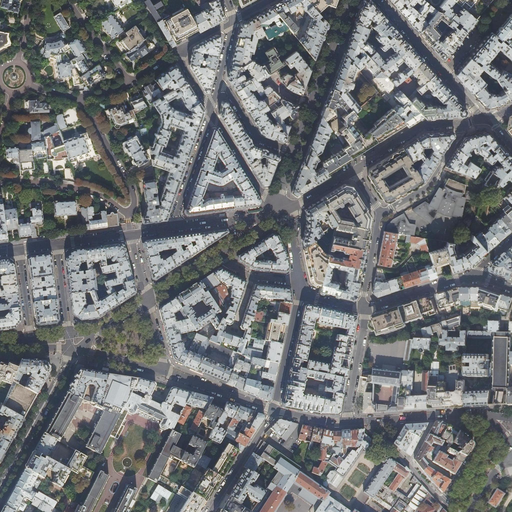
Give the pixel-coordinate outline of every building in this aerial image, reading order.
[(16,1),(16,0),(2,0),(1,6),(9,8),(9,9),(16,11),(17,7),(18,1),(16,1)] [(111,0),(115,6),(117,6),(119,10),(134,0),(111,0)] [(150,5),(152,4),(157,1),(159,5),(154,8),(155,10),(163,6),(159,0),(142,0),(147,7),(144,2),(147,0),(150,5)] [(217,0),(213,0),(208,3),(210,8),(206,10),(204,11),(203,9),(201,5),(198,7),(200,12),(203,16),(204,16),(210,27),(218,23),(225,19),(221,8),(217,0)] [(283,0),(282,1),(285,7),(285,6),(287,10),(289,13),(289,14),(294,11),(293,11),(296,9),(295,7),(296,6),(297,7),(298,7),(300,5),(301,6),(300,7),(304,11),(311,5),(306,0),(283,0)] [(336,0),(306,0),(311,5),(317,12),(321,8),(327,4),(334,7),(336,0)] [(358,11),(354,23),(369,29),(370,29),(371,28),(372,27),(374,25),(373,24),(369,27),(366,26),(367,25),(369,25),(369,23),(368,23),(369,21),(368,19),(370,19),(375,25),(383,17),(378,10),(368,0),(364,0),(363,0),(358,11)] [(388,0),(392,4),(398,10),(407,2),(409,0),(388,0)] [(422,0),(409,0),(407,2),(398,10),(406,19),(410,24),(416,18),(420,15),(427,7),(425,5),(427,3),(422,0)] [(449,7),(454,1),(452,0),(444,0),(439,7),(443,10),(441,13),(450,20),(455,24),(457,22),(461,25),(459,27),(465,33),(470,27),(476,20),(466,12),(463,9),(461,11),(460,10),(458,11),(459,12),(456,16),(450,11),(451,11),(450,8),(449,7)] [(452,0),(454,1),(463,9),(466,12),(476,0),(452,0)] [(277,3),(271,7),(279,16),(281,19),(292,32),(296,28),(297,28),(297,27),(297,26),(297,25),(293,21),(287,14),(285,16),(284,14),(283,14),(281,12),(282,12),(283,13),(286,11),(288,13),(289,13),(287,10),(285,6),(285,7),(282,1),(277,3)] [(162,22),(155,10),(154,8),(152,4),(150,5),(147,7),(150,13),(154,20),(164,36),(171,48),(173,47),(176,46),(175,44),(162,22)] [(311,5),(304,11),(310,17),(312,17),(311,18),(308,27),(307,27),(306,28),(305,32),(306,33),(304,38),(302,37),(298,40),(299,40),(301,43),(314,59),(322,38),(327,24),(317,12),(311,5)] [(429,5),(427,7),(420,15),(416,18),(410,24),(415,29),(418,33),(427,24),(426,22),(423,18),(426,15),(425,14),(427,11),(432,15),(436,11),(429,5)] [(241,22),(240,23),(239,29),(234,50),(230,64),(240,67),(240,63),(242,66),(250,61),(248,57),(247,56),(248,53),(250,54),(251,53),(252,53),(256,38),(257,38),(259,37),(259,38),(262,36),(261,36),(264,35),(266,39),(267,39),(268,39),(271,38),(271,36),(276,34),(280,42),(285,39),(290,46),(299,40),(298,40),(292,32),(281,19),(278,21),(276,17),(279,16),(271,7),(269,7),(268,7),(267,7),(266,8),(266,10),(266,11),(263,12),(246,22),(244,21),(243,20),(242,21),(241,22)] [(198,30),(191,17),(187,9),(170,18),(182,40),(184,38),(194,33),(198,30)] [(427,21),(426,22),(427,24),(418,33),(423,39),(429,45),(436,37),(440,32),(434,25),(439,18),(447,24),(450,20),(441,13),(437,9),(436,11),(432,15),(430,17),(427,21)] [(52,16),(62,31),(70,27),(62,14),(60,12),(52,16)] [(204,30),(210,27),(204,16),(203,16),(200,12),(191,17),(198,30),(199,33),(204,30)] [(511,13),(494,35),(501,41),(502,39),(507,43),(505,45),(511,50),(511,42),(507,38),(511,32),(511,30),(511,31),(511,30),(511,13)] [(112,38),(123,29),(112,14),(100,22),(102,26),(105,30),(109,35),(112,38)] [(391,25),(383,17),(375,25),(374,25),(372,27),(378,34),(377,34),(375,36),(375,37),(382,45),(388,40),(385,36),(386,35),(388,35),(390,38),(397,32),(391,25)] [(170,18),(162,22),(175,44),(178,42),(182,40),(170,18)] [(455,24),(450,20),(447,24),(446,24),(451,28),(449,30),(447,33),(446,32),(443,35),(443,36),(443,37),(441,40),(439,40),(436,37),(429,45),(436,53),(441,59),(443,59),(456,44),(465,33),(459,27),(457,29),(453,26),(455,24)] [(365,40),(369,29),(354,23),(352,29),(349,38),(356,41),(355,44),(363,52),(365,50),(368,53),(373,50),(373,49),(367,43),(366,43),(363,45),(362,44),(363,41),(364,41),(365,40)] [(123,47),(127,52),(141,41),(143,40),(137,31),(138,30),(134,26),(125,33),(127,36),(119,42),(123,47)] [(8,33),(0,31),(0,50),(2,49),(4,47),(4,46),(9,44),(9,43),(10,42),(7,36),(8,33)] [(404,40),(397,32),(390,38),(388,40),(382,45),(380,47),(382,51),(384,50),(389,46),(390,46),(391,46),(391,48),(394,50),(396,51),(395,53),(393,54),(391,54),(384,61),(375,51),(370,56),(368,58),(381,72),(410,46),(404,40)] [(511,50),(505,45),(501,41),(494,35),(490,32),(486,38),(480,45),(494,57),(495,56),(493,55),(498,49),(502,52),(502,53),(510,60),(511,57),(511,50)] [(199,53),(201,54),(202,51),(207,52),(206,55),(209,56),(210,55),(217,56),(219,49),(221,38),(217,34),(211,37),(193,47),(192,51),(199,52),(199,53)] [(76,57),(81,53),(86,50),(79,40),(77,37),(66,45),(65,44),(61,47),(65,52),(70,48),(73,52),(73,53),(75,56),(76,56),(76,57)] [(61,47),(65,44),(61,38),(57,40),(52,41),(45,41),(44,48),(51,50),(51,51),(52,52),(53,53),(54,53),(56,53),(57,53),(58,52),(59,51),(59,50),(59,49),(59,48),(61,47)] [(367,57),(363,52),(355,44),(356,41),(349,38),(346,46),(343,53),(349,60),(350,59),(351,59),(352,60),(351,62),(356,68),(358,70),(363,66),(363,64),(362,63),(363,62),(368,66),(368,68),(376,77),(381,72),(368,58),(367,57)] [(294,48),(301,43),(299,40),(290,46),(280,54),(284,59),(286,63),(289,67),(293,64),(294,66),(293,66),(295,69),(296,68),(297,70),(292,73),(296,78),(303,89),(307,77),(311,68),(312,64),(310,64),(309,64),(308,64),(307,65),(295,51),(296,51),(294,48)] [(141,56),(148,51),(141,41),(127,52),(125,53),(128,57),(130,60),(135,57),(137,59),(141,56)] [(493,58),(494,57),(480,45),(475,51),(469,58),(482,69),(492,77),(495,78),(500,72),(492,65),(491,66),(487,62),(491,57),(493,58)] [(271,73),(286,63),(284,59),(280,62),(276,56),(279,55),(273,46),(263,52),(268,60),(262,64),(269,74),(271,73)] [(422,61),(417,55),(410,46),(381,72),(394,85),(406,75),(422,61)] [(81,79),(72,65),(70,61),(65,52),(61,47),(59,48),(59,49),(59,50),(59,51),(58,52),(57,53),(56,53),(54,53),(53,53),(52,52),(51,51),(51,50),(44,48),(43,48),(41,50),(45,52),(43,56),(49,58),(49,57),(55,59),(55,60),(56,61),(58,77),(72,75),(74,85),(84,83),(81,79)] [(201,56),(201,54),(199,53),(199,52),(192,51),(189,63),(195,66),(195,65),(198,65),(198,62),(201,63),(200,64),(203,64),(203,63),(205,64),(205,66),(208,67),(207,68),(214,69),(216,61),(217,56),(210,55),(209,56),(206,55),(206,57),(205,57),(204,56),(203,56),(202,56),(201,56)] [(84,58),(81,53),(76,57),(70,61),(72,65),(74,64),(79,70),(80,70),(82,72),(91,67),(92,66),(92,65),(92,64),(92,63),(91,62),(90,62),(89,62),(87,64),(85,60),(84,58)] [(348,63),(349,60),(343,53),(337,70),(330,87),(337,90),(337,92),(351,109),(350,109),(353,113),(354,113),(360,107),(347,91),(348,91),(348,90),(349,91),(349,89),(350,89),(351,88),(353,84),(352,83),(352,82),(351,82),(356,68),(351,62),(350,64),(348,63)] [(511,57),(510,60),(511,61),(511,76),(509,74),(509,73),(507,71),(506,71),(505,71),(503,70),(502,70),(500,72),(495,78),(497,81),(502,88),(509,101),(511,98),(511,57)] [(478,75),(482,69),(469,58),(463,64),(455,74),(455,75),(463,85),(472,94),(484,84),(485,83),(478,75)] [(252,60),(250,61),(242,66),(241,67),(242,69),(245,67),(251,75),(252,76),(248,79),(250,82),(254,87),(259,83),(258,81),(265,76),(265,77),(269,74),(262,64),(260,65),(253,62),(252,60)] [(428,67),(422,61),(406,75),(394,85),(395,86),(399,90),(411,79),(414,79),(420,86),(434,74),(428,67)] [(197,67),(198,65),(195,65),(195,66),(189,63),(188,65),(205,92),(209,92),(212,77),(214,69),(207,68),(208,67),(205,66),(204,68),(202,67),(198,67),(197,67)] [(84,83),(86,87),(89,85),(90,86),(94,83),(93,82),(98,80),(105,74),(102,70),(98,64),(82,76),(83,77),(81,79),(84,83)] [(240,67),(230,64),(229,70),(227,77),(231,84),(236,90),(250,82),(248,79),(248,78),(244,80),(243,78),(243,77),(242,75),(241,74),(241,75),(240,75),(239,73),(240,73),(240,72),(243,70),(242,69),(241,67),(240,67)] [(186,82),(180,73),(175,65),(166,72),(155,80),(166,94),(171,91),(170,90),(167,92),(165,89),(164,90),(163,88),(165,86),(166,87),(167,85),(168,86),(168,87),(170,88),(171,87),(173,90),(175,88),(179,86),(186,82)] [(302,92),(303,89),(296,78),(294,78),(293,77),(292,77),(290,74),(292,72),(291,70),(281,77),(280,79),(281,81),(283,84),(285,85),(287,87),(290,89),(293,91),(295,92),(301,94),(302,92)] [(360,72),(368,82),(371,80),(362,70),(360,72)] [(381,72),(376,77),(374,78),(389,94),(392,95),(395,92),(392,89),(395,86),(394,85),(381,72)] [(444,85),(434,74),(420,86),(416,89),(418,91),(420,93),(426,88),(428,88),(431,91),(431,94),(434,95),(441,103),(451,94),(444,85)] [(187,81),(186,82),(179,86),(180,89),(179,89),(179,90),(178,90),(178,91),(177,90),(175,88),(173,90),(171,91),(166,94),(163,96),(164,98),(160,100),(159,98),(155,101),(152,102),(160,114),(162,113),(171,107),(167,101),(177,95),(178,95),(179,95),(180,95),(183,100),(194,93),(190,87),(187,81)] [(255,88),(254,87),(250,82),(236,90),(239,95),(241,100),(250,94),(249,92),(248,91),(248,89),(249,89),(250,89),(252,90),(255,88)] [(263,89),(259,83),(254,87),(255,88),(256,90),(260,96),(261,95),(260,94),(262,93),(263,94),(264,93),(265,94),(266,95),(273,91),(271,88),(270,86),(268,86),(263,89)] [(509,101),(502,88),(500,89),(501,91),(499,92),(499,93),(496,95),(492,97),(491,97),(490,95),(487,91),(487,90),(486,88),(486,87),(484,84),(472,94),(480,104),(483,107),(488,109),(498,106),(510,102),(509,101)] [(143,92),(147,98),(147,99),(147,100),(150,104),(151,103),(149,99),(152,97),(155,101),(159,98),(162,97),(159,93),(160,92),(155,85),(151,87),(150,85),(148,86),(146,88),(147,90),(143,92)] [(373,96),(378,92),(372,86),(367,90),(373,96)] [(327,97),(324,105),(330,108),(331,109),(338,104),(339,106),(344,113),(350,109),(351,109),(337,92),(337,90),(330,87),(327,97)] [(413,95),(418,91),(416,89),(406,98),(426,119),(431,119),(441,118),(440,111),(434,112),(433,106),(431,106),(431,104),(425,104),(424,106),(424,108),(423,108),(421,106),(422,105),(422,103),(419,100),(418,101),(413,95)] [(276,94),(273,91),(266,95),(266,96),(263,100),(264,102),(266,105),(267,107),(273,103),(276,100),(279,97),(276,94)] [(400,117),(402,115),(404,117),(402,119),(405,124),(408,127),(412,124),(413,123),(419,119),(426,119),(406,98),(399,91),(393,96),(401,105),(400,106),(399,105),(397,104),(392,109),(400,117)] [(381,96),(378,92),(373,96),(360,107),(354,113),(357,116),(368,131),(377,142),(385,137),(398,128),(405,124),(402,119),(400,117),(392,109),(386,101),(381,96)] [(196,97),(194,93),(183,100),(182,100),(184,103),(186,107),(188,109),(199,102),(196,97)] [(250,94),(241,100),(245,106),(248,111),(255,107),(257,111),(266,105),(264,102),(263,100),(261,101),(260,101),(259,101),(257,102),(251,93),(250,94)] [(441,118),(464,116),(466,110),(459,102),(451,94),(441,103),(438,105),(439,105),(433,106),(434,112),(440,111),(441,118)] [(146,105),(143,100),(141,97),(138,99),(136,100),(129,103),(132,110),(133,113),(146,105)] [(283,104),(289,114),(292,119),(295,110),(297,106),(291,104),(288,103),(286,101),(282,99),(281,101),(283,104)] [(29,108),(30,112),(52,111),(50,104),(45,103),(39,103),(39,101),(36,101),(36,100),(29,101),(26,102),(26,106),(29,108)] [(238,136),(245,132),(237,119),(225,100),(222,101),(220,109),(219,114),(225,125),(232,137),(236,134),(238,136)] [(202,107),(199,102),(188,109),(189,111),(191,111),(191,112),(190,115),(185,113),(182,120),(199,126),(201,118),(204,110),(202,107)] [(277,108),(273,103),(267,107),(269,110),(272,114),(274,118),(277,116),(279,118),(276,120),(278,122),(280,126),(286,135),(288,130),(289,126),(282,124),(283,121),(282,119),(284,118),(284,117),(289,114),(283,104),(277,108)] [(269,110),(267,107),(266,105),(257,111),(255,107),(248,111),(256,124),(262,134),(284,142),(285,138),(286,135),(280,126),(278,122),(273,126),(271,123),(270,124),(270,123),(269,122),(268,121),(268,120),(269,120),(264,112),(269,110)] [(333,111),(331,109),(330,108),(324,105),(322,109),(320,114),(324,120),(334,113),(333,111)] [(140,128),(133,113),(132,110),(130,111),(129,109),(127,110),(126,106),(124,106),(119,108),(118,106),(113,108),(109,110),(106,111),(108,114),(109,117),(112,116),(116,126),(118,127),(127,123),(128,125),(131,124),(133,129),(140,128)] [(172,107),(171,107),(162,113),(165,114),(166,111),(169,112),(168,115),(182,120),(185,113),(185,112),(173,108),(172,107)] [(328,125),(331,130),(333,133),(333,134),(337,139),(350,159),(354,156),(363,150),(370,146),(377,142),(368,131),(362,136),(359,132),(351,123),(352,120),(357,116),(354,113),(353,113),(350,109),(344,113),(340,116),(343,120),(343,122),(341,123),(338,118),(328,125)] [(54,115),(57,125),(58,129),(66,127),(61,112),(54,115)] [(165,114),(162,113),(160,114),(161,120),(158,126),(168,130),(170,124),(182,128),(180,134),(182,135),(194,139),(196,133),(199,126),(182,120),(168,115),(167,118),(164,117),(165,114)] [(328,125),(324,120),(320,114),(314,131),(309,145),(315,154),(320,151),(321,151),(325,138),(326,138),(329,131),(331,130),(328,125)] [(30,133),(31,140),(40,137),(39,120),(30,121),(30,127),(29,127),(28,128),(27,129),(27,130),(28,131),(28,132),(29,133),(30,133)] [(45,135),(58,129),(57,125),(55,126),(54,125),(44,130),(43,131),(45,135)] [(170,131),(168,130),(158,126),(153,141),(162,145),(165,145),(170,131)] [(207,148),(203,158),(215,162),(216,157),(216,153),(218,153),(218,157),(221,162),(232,155),(226,145),(217,130),(213,131),(207,148)] [(63,145),(87,137),(85,132),(79,134),(79,135),(74,137),(73,136),(62,140),(63,145)] [(250,141),(245,132),(238,136),(236,134),(232,137),(242,152),(249,163),(260,156),(262,155),(265,156),(277,161),(278,157),(279,155),(253,145),(250,141)] [(416,139),(422,147),(430,146),(431,148),(431,149),(432,149),(430,153),(438,160),(445,148),(453,136),(452,132),(436,133),(425,134),(423,134),(416,139)] [(489,133),(487,132),(485,132),(482,133),(475,135),(480,153),(479,153),(485,158),(498,144),(494,138),(489,133)] [(128,150),(131,154),(142,148),(140,143),(139,143),(135,137),(135,136),(134,137),(133,135),(129,138),(129,139),(125,142),(126,144),(125,145),(125,146),(124,147),(125,149),(125,150),(126,150),(127,150),(128,150)] [(192,146),(194,139),(182,135),(179,143),(178,142),(177,145),(178,146),(176,150),(189,154),(192,146)] [(460,144),(456,149),(466,156),(467,155),(469,156),(470,154),(468,153),(471,149),(474,148),(475,154),(478,156),(479,153),(480,153),(475,135),(470,136),(464,138),(460,144)] [(44,136),(40,137),(31,140),(30,140),(32,158),(46,156),(45,149),(44,136)] [(76,162),(96,156),(92,144),(91,144),(89,138),(87,138),(87,137),(63,145),(72,171),(74,170),(75,169),(76,168),(77,166),(77,164),(76,162)] [(17,138),(17,141),(20,169),(26,168),(34,168),(32,158),(30,140),(29,140),(17,138)] [(350,159),(337,139),(333,141),(334,148),(332,149),(330,152),(331,154),(324,159),(320,151),(315,154),(327,173),(337,167),(350,159)] [(422,147),(416,139),(410,143),(402,148),(410,162),(419,157),(422,160),(423,161),(426,157),(425,156),(422,151),(422,147)] [(20,169),(17,141),(13,140),(14,146),(5,147),(6,157),(12,157),(13,158),(12,159),(12,160),(12,161),(12,162),(13,163),(14,163),(15,163),(16,169),(20,169)] [(160,150),(162,145),(153,141),(152,146),(149,145),(150,148),(150,153),(152,152),(155,153),(154,157),(175,164),(176,162),(179,163),(178,165),(184,167),(187,161),(189,154),(176,150),(174,149),(172,155),(160,150)] [(504,150),(498,144),(485,158),(483,159),(484,160),(486,159),(490,163),(494,160),(495,158),(500,165),(499,166),(495,166),(492,171),(490,170),(489,171),(500,178),(500,176),(511,165),(511,160),(511,159),(504,150)] [(327,173),(315,154),(309,145),(305,156),(303,162),(317,184),(323,180),(328,176),(329,176),(327,173)] [(144,151),(142,148),(131,154),(133,159),(133,160),(132,160),(132,161),(133,162),(133,163),(134,164),(135,163),(136,164),(137,164),(138,166),(148,161),(148,159),(146,155),(150,153),(150,148),(144,151)] [(376,164),(369,169),(367,176),(375,187),(383,200),(390,202),(398,197),(411,190),(422,183),(423,183),(416,170),(414,169),(412,170),(411,168),(412,167),(410,165),(409,165),(408,163),(410,162),(402,148),(393,154),(386,158),(376,164)] [(462,163),(466,156),(456,149),(451,157),(445,166),(443,169),(448,171),(450,171),(451,169),(473,177),(479,168),(470,162),(467,166),(462,163)] [(427,157),(426,157),(423,161),(422,160),(416,170),(423,183),(432,169),(438,160),(430,153),(427,157)] [(236,161),(232,155),(221,162),(225,169),(219,172),(220,180),(232,173),(230,170),(233,169),(234,171),(240,168),(236,161)] [(272,173),(277,161),(265,156),(265,165),(264,165),(263,165),(262,165),(261,166),(259,159),(261,157),(260,156),(249,163),(255,175),(262,185),(268,184),(272,173)] [(175,164),(154,157),(153,158),(151,159),(152,164),(167,170),(165,176),(180,181),(182,174),(184,167),(178,165),(178,167),(174,166),(175,164)] [(212,170),(215,162),(203,158),(201,165),(198,172),(220,180),(219,172),(212,170)] [(311,187),(317,184),(303,162),(300,169),(291,193),(296,197),(311,187)] [(144,169),(145,177),(154,176),(152,165),(144,169)] [(511,165),(500,176),(500,178),(495,189),(496,190),(505,182),(504,181),(506,179),(509,179),(511,182),(511,191),(503,198),(508,204),(509,204),(511,201),(511,165)] [(244,174),(240,168),(234,171),(236,174),(233,175),(232,173),(220,180),(221,186),(222,186),(232,180),(236,187),(247,180),(244,174)] [(495,189),(500,178),(489,171),(484,179),(485,181),(483,184),(495,189)] [(221,186),(220,180),(198,172),(196,178),(194,186),(205,190),(207,182),(218,186),(221,186)] [(177,187),(180,181),(165,176),(163,180),(165,181),(163,189),(175,193),(177,187)] [(421,204),(412,209),(430,222),(437,211),(439,212),(444,214),(447,215),(450,216),(450,217),(451,217),(451,216),(460,217),(463,200),(474,202),(476,192),(465,189),(465,192),(463,192),(465,184),(447,177),(445,182),(442,187),(441,189),(438,187),(438,188),(429,204),(425,202),(421,204)] [(160,220),(158,204),(155,187),(154,179),(143,181),(146,203),(146,206),(145,208),(144,212),(143,216),(142,216),(143,222),(150,221),(160,220)] [(236,197),(235,194),(231,195),(233,210),(246,208),(255,207),(257,207),(258,206),(259,206),(260,205),(260,204),(260,202),(260,200),(258,199),(259,199),(254,192),(247,180),(236,187),(241,194),(239,196),(236,197)] [(344,184),(337,189),(321,199),(336,223),(338,222),(369,228),(371,219),(370,215),(361,200),(351,186),(344,184)] [(495,189),(483,184),(481,191),(495,197),(497,191),(496,190),(495,189)] [(203,195),(205,190),(194,186),(190,196),(185,209),(186,209),(185,210),(185,211),(185,213),(185,214),(186,215),(187,216),(188,216),(189,216),(191,215),(191,216),(200,214),(213,213),(211,199),(206,199),(203,202),(200,200),(203,195)] [(171,204),(175,193),(163,189),(160,197),(160,204),(158,204),(160,220),(163,220),(166,219),(171,204)] [(230,195),(230,196),(223,197),(223,195),(220,195),(220,197),(215,198),(214,194),(210,195),(211,199),(213,213),(223,211),(233,210),(231,195),(230,195)] [(306,224),(305,230),(304,233),(303,236),(301,239),(303,246),(313,239),(336,223),(321,199),(312,204),(304,209),(305,214),(305,216),(306,221),(306,224)] [(54,203),(55,216),(76,215),(75,202),(62,203),(54,203)] [(30,223),(30,224),(37,223),(38,224),(41,224),(42,223),(43,223),(41,205),(35,205),(28,206),(30,223)] [(87,207),(87,211),(90,230),(99,229),(107,227),(105,216),(105,211),(100,212),(98,213),(97,214),(93,215),(93,214),(93,213),(92,213),(92,210),(91,207),(87,207)] [(15,209),(3,210),(6,231),(8,230),(18,229),(17,224),(15,209)] [(83,231),(90,230),(87,211),(81,212),(82,215),(80,215),(81,223),(85,223),(85,224),(82,225),(83,231)] [(498,216),(500,218),(511,231),(511,230),(511,221),(504,211),(498,216)] [(110,215),(105,216),(107,227),(113,227),(118,226),(118,224),(117,214),(114,215),(113,214),(113,213),(112,213),(111,213),(110,214),(110,215)] [(388,226),(387,232),(410,236),(413,237),(415,225),(409,224),(403,214),(392,220),(389,224),(388,226)] [(474,223),(476,226),(480,223),(482,225),(483,224),(476,215),(474,223)] [(484,225),(487,228),(498,242),(503,238),(511,231),(500,218),(495,221),(494,222),(491,219),(484,225)] [(367,238),(369,228),(338,222),(336,223),(331,242),(365,249),(367,238)] [(31,228),(30,224),(30,223),(17,224),(18,229),(19,237),(32,235),(31,228)] [(484,229),(480,232),(493,246),(495,245),(498,242),(487,228),(485,230),(484,229)] [(210,232),(199,234),(201,241),(205,248),(215,241),(228,233),(226,230),(210,232)] [(410,236),(387,232),(384,231),(383,237),(382,240),(396,242),(409,245),(409,242),(410,236)] [(480,231),(473,236),(486,252),(489,250),(493,246),(480,232),(480,231)] [(201,241),(199,234),(192,235),(182,236),(183,247),(190,258),(197,253),(205,248),(201,241)] [(274,235),(271,235),(268,237),(261,242),(266,250),(269,257),(274,256),(284,251),(280,243),(277,236),(274,235)] [(478,259),(486,252),(473,236),(471,235),(470,240),(473,244),(462,253),(470,266),(478,259)] [(182,236),(174,237),(164,238),(167,254),(169,257),(175,268),(182,263),(190,258),(183,247),(182,236)] [(158,256),(167,254),(164,238),(155,240),(144,241),(142,244),(145,253),(146,259),(158,256)] [(313,239),(303,246),(303,250),(305,257),(307,264),(308,272),(310,278),(310,279),(311,281),(312,282),(314,283),(315,284),(317,285),(318,285),(320,285),(326,261),(328,254),(324,253),(321,251),(313,239)] [(396,242),(382,240),(381,244),(379,252),(379,256),(391,258),(393,259),(396,242)] [(256,245),(250,248),(256,257),(258,259),(261,258),(258,256),(265,251),(267,257),(269,257),(266,250),(261,242),(256,245)] [(365,249),(331,242),(328,254),(326,261),(338,263),(362,268),(363,258),(365,249)] [(444,246),(444,247),(448,260),(452,272),(460,269),(470,266),(462,253),(456,255),(452,247),(453,243),(447,242),(446,245),(444,246)] [(103,247),(104,260),(106,259),(107,261),(108,261),(108,259),(111,259),(110,259),(110,260),(110,261),(110,262),(111,262),(112,263),(113,263),(113,262),(114,261),(115,265),(118,264),(121,263),(128,262),(126,254),(124,250),(123,250),(123,249),(124,248),(123,247),(123,246),(122,245),(121,245),(120,245),(119,245),(118,246),(117,245),(111,246),(103,247)] [(94,248),(84,250),(88,272),(95,270),(95,268),(93,269),(92,262),(93,262),(94,263),(97,263),(97,262),(97,261),(98,261),(99,261),(100,268),(101,268),(106,267),(105,264),(104,260),(103,247),(94,248)] [(433,265),(448,260),(444,247),(428,252),(433,265)] [(253,259),(256,257),(250,248),(244,252),(238,257),(238,262),(254,270),(258,261),(253,261),(254,260),(253,259)] [(86,272),(88,272),(84,250),(77,251),(72,251),(66,259),(67,266),(68,274),(80,273),(79,265),(80,265),(80,264),(79,263),(84,263),(86,272)] [(288,260),(284,251),(274,256),(275,259),(273,261),(273,262),(270,262),(270,271),(278,272),(285,273),(289,270),(288,265),(288,260)] [(511,259),(508,253),(501,259),(492,267),(493,273),(504,277),(511,279),(511,259)] [(50,257),(47,255),(39,256),(30,257),(28,260),(29,271),(30,279),(40,278),(44,277),(53,276),(52,268),(50,257)] [(159,260),(158,256),(146,259),(149,270),(151,279),(155,281),(160,277),(165,274),(175,268),(169,257),(163,261),(162,261),(161,259),(159,260)] [(391,258),(379,256),(378,261),(377,264),(391,267),(391,263),(390,262),(391,258)] [(269,257),(267,257),(261,258),(258,259),(258,261),(254,270),(262,271),(270,271),(270,262),(269,257)] [(0,261),(0,274),(1,274),(3,274),(4,277),(15,275),(14,270),(14,266),(6,261),(0,261)] [(338,263),(326,261),(320,285),(318,292),(329,294),(338,296),(340,287),(341,286),(338,286),(339,282),(329,279),(331,270),(330,270),(331,267),(333,266),(335,266),(335,267),(337,268),(338,263)] [(119,267),(118,264),(115,265),(109,266),(106,267),(101,268),(105,288),(111,286),(113,286),(118,284),(121,284),(123,283),(123,280),(125,280),(126,282),(133,281),(131,274),(128,262),(121,263),(121,266),(119,267)] [(359,283),(362,268),(338,263),(337,268),(338,274),(340,273),(340,268),(345,269),(346,271),(345,274),(344,274),(344,276),(345,277),(344,280),(344,281),(344,284),(343,288),(340,287),(338,296),(346,298),(351,299),(356,296),(359,283)] [(429,265),(424,266),(429,280),(431,279),(437,277),(433,265),(429,266),(429,265)] [(416,269),(417,270),(420,282),(425,281),(429,280),(424,266),(416,269)] [(220,269),(219,268),(217,270),(212,273),(212,274),(216,281),(226,287),(227,289),(234,276),(228,273),(220,269)] [(385,294),(390,292),(387,282),(383,270),(376,268),(373,286),(372,292),(377,297),(385,294)] [(95,270),(88,272),(86,272),(80,273),(68,274),(69,285),(70,294),(89,292),(94,291),(97,290),(95,270)] [(412,270),(408,271),(412,285),(417,283),(420,282),(417,270),(413,272),(412,270)] [(400,276),(401,278),(404,288),(408,286),(412,285),(408,271),(403,273),(404,275),(400,276)] [(207,276),(199,282),(222,317),(224,314),(226,311),(228,307),(231,303),(229,297),(227,289),(226,287),(216,281),(212,274),(207,276)] [(16,285),(15,275),(4,277),(2,277),(1,278),(1,279),(0,280),(1,281),(0,281),(1,287),(2,287),(2,291),(0,291),(0,290),(0,289),(0,296),(17,294),(16,285)] [(53,276),(44,277),(44,281),(43,281),(43,282),(40,282),(40,278),(30,279),(32,291),(41,290),(41,288),(45,287),(45,289),(54,288),(54,283),(53,276)] [(240,280),(234,276),(227,289),(229,297),(240,301),(246,283),(240,280)] [(401,278),(387,282),(390,292),(398,290),(404,288),(401,278)] [(133,281),(126,282),(123,283),(121,284),(122,289),(122,290),(121,290),(116,293),(117,294),(116,294),(115,294),(111,286),(105,288),(117,306),(125,300),(134,295),(135,291),(134,287),(133,281)] [(222,317),(199,282),(192,286),(179,295),(174,298),(184,314),(187,319),(191,325),(195,330),(196,332),(196,334),(209,339),(211,336),(215,330),(218,325),(221,319),(222,317)] [(254,285),(250,297),(257,300),(270,302),(272,287),(264,286),(254,285)] [(272,287),(270,302),(271,302),(273,302),(274,299),(280,299),(279,303),(291,304),(291,296),(290,291),(288,288),(279,287),(272,287)] [(54,288),(45,289),(45,291),(42,292),(41,290),(32,291),(33,297),(33,303),(43,302),(42,297),(47,296),(48,301),(56,300),(54,288)] [(97,300),(94,291),(89,292),(91,296),(92,300),(95,309),(96,308),(96,307),(98,308),(99,309),(96,311),(98,318),(108,311),(117,306),(105,288),(103,288),(105,292),(107,295),(100,300),(99,299),(97,300)] [(452,290),(446,292),(450,307),(456,305),(456,307),(461,306),(461,288),(452,290)] [(466,288),(461,288),(461,306),(461,307),(471,307),(471,288),(466,288)] [(475,288),(471,288),(471,307),(481,308),(481,288),(475,288)] [(486,289),(481,288),(481,308),(481,314),(487,314),(487,315),(488,316),(496,316),(499,308),(503,295),(493,292),(486,290),(486,289)] [(91,296),(89,292),(70,294),(71,304),(73,314),(77,317),(83,308),(84,307),(83,306),(85,304),(84,295),(88,295),(88,296),(91,296)] [(453,314),(450,307),(446,292),(441,294),(436,296),(440,307),(441,309),(442,310),(445,309),(447,316),(449,315),(453,314)] [(18,300),(17,294),(0,296),(0,310),(7,310),(8,309),(19,308),(18,300)] [(503,295),(499,308),(508,311),(511,299),(511,297),(509,297),(505,296),(503,295)] [(240,301),(229,297),(231,303),(232,304),(231,308),(228,307),(226,311),(235,314),(240,301)] [(253,318),(257,300),(250,297),(244,315),(253,318)] [(425,299),(418,301),(423,314),(429,312),(430,315),(436,314),(431,297),(425,299)] [(184,314),(174,298),(166,303),(161,307),(160,308),(159,310),(162,320),(164,327),(165,331),(191,325),(187,319),(175,322),(175,321),(175,320),(174,321),(174,319),(174,318),(175,317),(174,314),(176,312),(177,314),(178,314),(180,313),(181,315),(184,314)] [(48,301),(43,302),(33,303),(35,313),(36,323),(39,325),(48,324),(56,323),(58,320),(57,311),(56,300),(48,301)] [(85,309),(83,308),(77,317),(80,320),(82,320),(88,319),(98,318),(96,311),(95,309),(92,300),(89,300),(90,305),(88,305),(85,309)] [(413,303),(400,307),(405,323),(424,317),(423,314),(418,301),(413,303)] [(279,303),(273,302),(271,302),(270,305),(275,305),(273,313),(278,313),(289,316),(290,310),(291,304),(279,303)] [(317,320),(320,308),(313,306),(307,304),(303,306),(301,315),(299,325),(313,329),(315,319),(317,320)] [(405,323),(400,307),(388,311),(378,315),(371,322),(371,324),(370,330),(385,333),(406,326),(405,323)] [(20,315),(19,308),(8,309),(9,312),(4,317),(0,317),(0,330),(2,330),(8,329),(14,328),(21,321),(20,315)] [(332,310),(320,308),(317,320),(317,323),(340,328),(343,313),(332,310)] [(235,314),(226,311),(224,314),(227,315),(224,320),(221,319),(218,325),(224,328),(226,324),(229,325),(232,324),(235,314)] [(268,323),(287,326),(288,321),(289,316),(278,313),(276,321),(264,319),(263,322),(268,323)] [(350,314),(343,313),(340,328),(346,330),(345,335),(338,334),(338,336),(353,339),(355,328),(357,316),(350,314)] [(253,321),(253,318),(244,315),(240,327),(241,329),(244,331),(243,334),(249,336),(251,329),(247,327),(248,326),(249,325),(249,324),(249,323),(250,321),(253,321)] [(442,323),(444,330),(449,331),(461,331),(461,317),(459,317),(458,316),(453,318),(453,319),(447,321),(446,320),(444,320),(441,321),(442,323)] [(490,321),(489,332),(493,332),(500,332),(501,321),(495,321),(494,321),(490,321)] [(286,326),(287,326),(268,323),(268,325),(267,324),(266,327),(268,327),(265,341),(282,344),(283,344),(281,344),(283,334),(285,326),(286,326)] [(429,327),(427,328),(431,339),(432,339),(440,340),(445,340),(444,330),(442,323),(429,327)] [(179,335),(195,330),(191,325),(165,331),(166,338),(169,346),(182,343),(187,342),(186,338),(180,339),(179,335)] [(223,332),(224,328),(218,325),(215,330),(218,330),(215,337),(211,336),(209,339),(208,341),(218,345),(220,342),(229,345),(232,335),(223,332)] [(313,329),(299,325),(297,336),(295,345),(308,348),(313,329)] [(424,336),(424,339),(431,339),(427,328),(422,329),(424,336)] [(449,331),(444,330),(445,340),(440,340),(440,345),(447,346),(447,350),(459,351),(459,346),(466,346),(467,337),(467,331),(462,331),(461,338),(449,337),(449,331)] [(510,332),(500,332),(493,332),(492,338),(492,363),(491,368),(491,384),(491,390),(489,406),(493,405),(495,392),(496,392),(496,390),(498,390),(499,388),(502,388),(502,390),(504,391),(504,392),(505,392),(504,405),(508,405),(509,387),(510,364),(511,352),(511,351),(511,346),(511,338),(511,332),(510,332)] [(196,334),(195,335),(194,338),(193,340),(188,352),(182,365),(186,367),(190,368),(196,371),(202,357),(203,355),(208,341),(209,339),(196,334)] [(248,344),(249,336),(243,334),(242,339),(232,335),(229,345),(228,346),(231,347),(231,345),(238,347),(236,353),(239,354),(245,356),(246,350),(243,349),(245,343),(248,344)] [(353,339),(338,336),(336,335),(335,341),(341,342),(341,343),(338,343),(337,347),(340,347),(340,349),(334,348),(332,353),(350,357),(351,348),(353,339)] [(278,364),(280,354),(282,344),(265,341),(254,339),(254,340),(256,341),(255,347),(247,345),(246,350),(245,356),(252,358),(260,360),(265,361),(278,364)] [(430,345),(432,339),(431,339),(424,339),(415,339),(413,348),(420,349),(420,351),(420,352),(420,353),(423,353),(423,352),(423,351),(424,349),(428,349),(428,350),(429,350),(430,350),(430,345)] [(404,364),(409,364),(410,346),(414,346),(414,341),(406,340),(404,364)] [(236,353),(218,345),(208,341),(203,355),(206,356),(207,354),(209,355),(210,352),(214,351),(218,353),(224,356),(225,356),(229,358),(228,361),(229,362),(229,363),(228,366),(229,366),(228,368),(202,357),(196,371),(212,377),(220,381),(226,383),(226,384),(239,354),(236,353)] [(182,343),(169,346),(170,352),(172,358),(173,360),(174,361),(178,363),(182,365),(188,352),(184,350),(182,343)] [(305,362),(308,348),(295,345),(294,352),(292,359),(302,361),(305,362)] [(489,368),(491,368),(492,363),(489,363),(489,361),(490,361),(490,360),(489,360),(489,353),(473,352),(471,353),(471,354),(466,354),(466,363),(473,363),(473,365),(469,365),(469,367),(466,367),(465,376),(469,376),(470,377),(474,377),(474,376),(480,376),(481,377),(484,377),(485,376),(488,377),(489,368)] [(348,369),(350,357),(332,353),(328,370),(327,369),(327,370),(329,370),(328,375),(334,376),(335,374),(342,376),(342,378),(346,379),(348,369)] [(234,387),(245,356),(239,354),(226,384),(228,384),(230,385),(233,387),(234,387)] [(249,368),(250,364),(252,358),(245,356),(234,387),(238,389),(242,391),(249,368)] [(265,361),(260,360),(252,358),(250,364),(263,367),(265,361)] [(21,359),(18,368),(13,380),(18,383),(22,375),(22,374),(29,374),(30,374),(31,375),(27,382),(25,381),(22,386),(37,394),(43,382),(50,369),(46,361),(43,361),(32,360),(21,359)] [(300,369),(302,361),(292,359),(290,368),(287,381),(303,385),(305,377),(313,379),(313,380),(322,382),(322,381),(326,382),(327,380),(328,375),(325,375),(316,373),(305,371),(305,370),(304,370),(300,369)] [(307,360),(305,371),(316,373),(317,370),(326,372),(325,375),(328,375),(329,370),(327,370),(327,369),(328,364),(307,360)] [(277,370),(278,364),(265,361),(263,367),(262,371),(262,372),(276,375),(277,370)] [(0,409),(2,405),(13,380),(18,368),(14,366),(8,364),(7,366),(3,365),(2,367),(0,366),(0,409)] [(79,368),(66,392),(73,396),(78,381),(83,369),(79,368)] [(261,377),(262,372),(262,371),(259,372),(256,382),(249,380),(251,370),(251,369),(249,368),(242,391),(246,392),(249,393),(253,395),(256,396),(259,385),(261,377)] [(93,371),(83,369),(78,381),(73,396),(81,399),(83,399),(87,387),(90,384),(93,385),(95,388),(91,402),(98,405),(108,373),(102,372),(93,371)] [(374,369),(374,371),(374,383),(379,384),(395,386),(395,388),(394,388),(393,401),(392,404),(392,405),(391,405),(390,406),(389,406),(388,406),(375,404),(374,403),(373,401),(373,405),(375,406),(376,412),(379,412),(380,412),(383,412),(384,411),(384,412),(386,412),(386,411),(399,411),(400,389),(407,390),(409,381),(408,381),(408,371),(401,371),(401,372),(376,369),(374,369)] [(409,381),(407,390),(407,396),(405,405),(405,410),(417,409),(429,409),(429,395),(430,371),(429,371),(424,371),(422,395),(411,396),(411,391),(413,391),(414,371),(410,371),(409,370),(408,371),(408,381),(409,381)] [(373,393),(374,383),(374,371),(370,371),(362,372),(360,384),(359,392),(363,392),(365,392),(373,393)] [(444,408),(443,398),(438,398),(439,375),(439,374),(439,372),(430,371),(429,395),(429,409),(439,408),(444,408)] [(458,382),(459,382),(458,393),(453,393),(452,393),(448,393),(447,393),(446,393),(446,382),(445,382),(445,375),(439,375),(438,398),(443,398),(444,408),(453,407),(462,407),(465,407),(464,396),(465,386),(465,378),(465,377),(465,371),(459,371),(458,382)] [(275,382),(276,375),(262,372),(261,377),(268,379),(268,380),(275,382)] [(111,374),(108,373),(98,405),(121,413),(133,390),(135,386),(137,387),(139,378),(129,377),(111,374)] [(342,378),(334,376),(328,375),(327,380),(332,381),(331,389),(325,387),(325,390),(324,392),(343,395),(344,387),(346,379),(342,378)] [(147,380),(139,378),(137,387),(135,386),(133,390),(135,391),(136,391),(137,391),(137,390),(150,396),(155,385),(155,384),(155,383),(154,382),(147,380)] [(22,386),(18,383),(13,380),(2,405),(24,418),(30,407),(37,394),(22,386)] [(303,385),(287,381),(285,391),(282,404),(284,407),(302,411),(320,414),(323,398),(305,394),(304,394),(304,396),(302,395),(300,394),(301,392),(302,392),(303,385)] [(467,387),(465,386),(464,396),(465,407),(469,407),(483,406),(489,406),(491,390),(491,384),(489,384),(489,385),(489,387),(489,390),(487,390),(487,389),(481,389),(481,391),(476,391),(467,392),(467,387)] [(259,385),(256,396),(262,399),(267,401),(271,399),(274,386),(271,385),(270,386),(269,385),(269,387),(259,385)] [(171,388),(171,389),(171,388),(164,403),(172,407),(172,405),(173,404),(174,403),(183,407),(185,404),(191,392),(173,387),(172,388),(171,388)] [(405,405),(407,396),(407,390),(400,389),(399,411),(402,410),(405,410),(405,405)] [(135,391),(133,390),(121,413),(98,405),(91,402),(90,402),(89,404),(96,407),(104,410),(101,415),(85,446),(93,450),(100,454),(110,435),(115,438),(128,412),(132,414),(135,413),(137,409),(150,415),(161,421),(159,425),(160,428),(162,428),(164,430),(167,429),(167,428),(172,430),(176,422),(179,416),(177,415),(178,413),(170,409),(172,407),(164,403),(163,403),(162,404),(161,404),(161,405),(150,400),(151,399),(151,398),(151,397),(150,397),(150,396),(137,390),(137,391),(136,391),(135,391)] [(81,399),(73,396),(66,392),(65,395),(62,400),(51,421),(44,433),(57,440),(58,441),(78,404),(81,399)] [(210,403),(213,398),(202,395),(191,392),(185,404),(183,407),(179,416),(176,422),(183,425),(192,406),(202,408),(201,411),(199,411),(190,428),(188,429),(187,432),(188,433),(193,436),(198,427),(207,410),(210,403)] [(343,395),(324,392),(324,395),(323,398),(320,414),(332,414),(337,415),(340,412),(341,405),(343,395)] [(373,401),(373,393),(365,392),(365,397),(364,413),(370,413),(376,412),(375,406),(373,405),(373,401)] [(231,420),(239,406),(233,404),(227,402),(224,408),(223,409),(221,413),(212,430),(211,433),(208,438),(219,443),(221,440),(226,431),(219,428),(218,429),(217,429),(217,428),(217,427),(218,425),(221,426),(226,416),(230,417),(228,419),(231,420)] [(212,430),(221,413),(223,409),(218,407),(210,403),(207,410),(198,427),(193,436),(194,436),(197,432),(197,433),(199,429),(198,428),(201,424),(212,430)] [(24,418),(2,405),(0,409),(0,414),(0,415),(1,415),(2,415),(3,414),(7,417),(9,416),(10,419),(8,419),(6,422),(5,422),(3,425),(4,426),(3,426),(4,426),(2,429),(3,430),(3,431),(1,432),(0,431),(0,430),(0,437),(10,444),(17,431),(24,418)] [(254,420),(258,413),(254,411),(246,409),(242,407),(239,406),(231,420),(230,423),(227,429),(226,431),(221,440),(228,444),(233,447),(233,443),(234,442),(234,441),(239,434),(240,430),(235,428),(236,426),(237,427),(238,424),(241,426),(242,425),(243,425),(241,429),(241,430),(243,430),(244,431),(244,430),(247,425),(250,427),(254,420)] [(261,414),(258,413),(254,420),(250,427),(256,430),(260,424),(264,418),(264,416),(263,415),(261,414)] [(284,429),(286,430),(292,422),(284,420),(279,419),(274,423),(270,428),(278,435),(284,429)] [(430,431),(428,434),(435,437),(442,422),(442,421),(437,422),(435,422),(430,431)] [(444,423),(442,422),(435,437),(439,439),(447,424),(444,423)] [(410,434),(420,437),(423,431),(427,423),(404,425),(401,430),(397,437),(393,444),(398,447),(403,450),(410,434)] [(449,425),(447,424),(439,439),(442,441),(442,439),(444,438),(446,440),(445,441),(446,443),(450,445),(459,431),(455,429),(449,425)] [(256,430),(250,427),(247,425),(244,430),(245,431),(245,432),(242,433),(241,433),(243,430),(241,430),(240,430),(239,434),(250,439),(252,436),(256,430)] [(304,441),(308,426),(305,425),(303,425),(298,439),(304,441)] [(311,427),(308,426),(304,441),(310,442),(310,440),(313,427),(311,427)] [(318,428),(313,427),(310,440),(312,441),(320,443),(322,434),(323,430),(318,428)] [(281,437),(286,430),(284,429),(278,435),(281,437)] [(360,429),(358,430),(356,440),(355,443),(355,447),(352,450),(355,451),(359,447),(360,445),(363,433),(364,429),(360,429)] [(180,460),(185,452),(174,447),(180,434),(172,430),(163,448),(148,478),(155,483),(160,475),(169,458),(172,459),(173,457),(180,460)] [(327,430),(323,430),(322,434),(320,443),(318,459),(322,460),(327,462),(333,454),(332,441),(330,440),(332,432),(327,430)] [(341,431),(341,441),(343,455),(340,458),(343,460),(350,452),(349,451),(345,455),(344,454),(345,453),(346,448),(349,449),(350,430),(345,431),(341,431)] [(354,430),(350,430),(349,449),(349,451),(350,452),(351,450),(352,450),(355,447),(355,443),(356,440),(358,430),(354,430)] [(336,431),(332,432),(330,440),(332,441),(333,454),(334,455),(337,456),(338,457),(340,458),(343,455),(341,441),(341,431),(336,431)] [(464,435),(459,431),(450,445),(448,448),(456,451),(458,448),(461,449),(464,444),(465,445),(469,439),(464,435)] [(57,440),(44,433),(39,441),(34,450),(41,454),(45,456),(50,459),(51,458),(48,456),(51,450),(53,451),(54,451),(57,446),(56,445),(55,444),(57,440)] [(342,477),(362,449),(365,451),(370,444),(369,444),(372,440),(367,436),(363,433),(360,445),(359,447),(355,451),(352,450),(351,450),(350,452),(343,460),(340,458),(338,457),(336,460),(332,457),(334,455),(333,454),(327,462),(336,468),(334,471),(333,470),(330,471),(323,482),(324,485),(326,487),(329,483),(334,486),(340,476),(342,477)] [(250,439),(239,434),(234,441),(238,443),(237,444),(234,442),(233,443),(233,447),(237,450),(241,452),(246,444),(250,439)] [(418,442),(420,437),(410,434),(403,450),(404,451),(411,456),(414,450),(418,442)] [(435,437),(428,434),(426,438),(424,441),(430,446),(432,442),(438,445),(436,448),(433,446),(432,447),(437,451),(441,446),(441,445),(443,441),(442,441),(439,439),(435,437)] [(200,453),(206,442),(194,436),(193,436),(191,440),(188,445),(195,449),(192,455),(185,452),(180,460),(180,461),(193,467),(200,453)] [(10,444),(0,437),(0,461),(6,449),(10,444)] [(471,440),(469,439),(465,445),(464,444),(461,449),(458,448),(456,451),(465,456),(466,454),(470,449),(471,446),(472,444),(472,442),(471,440)] [(414,459),(414,460),(418,464),(424,473),(429,479),(431,481),(442,492),(449,481),(450,479),(438,473),(427,466),(421,459),(422,457),(424,458),(426,454),(425,453),(426,452),(427,453),(431,455),(432,453),(435,455),(431,462),(453,474),(457,469),(461,463),(452,458),(451,461),(446,458),(445,458),(446,456),(444,454),(437,451),(432,447),(430,446),(424,441),(420,449),(414,459)] [(230,462),(237,450),(233,447),(228,444),(222,453),(222,452),(220,455),(210,471),(220,477),(230,462)] [(301,467),(267,444),(264,449),(260,446),(255,454),(261,459),(264,461),(274,466),(273,468),(278,471),(293,481),(299,471),(300,467),(301,467)] [(448,448),(441,445),(441,446),(437,451),(444,454),(447,450),(448,448)] [(69,460),(57,454),(54,460),(65,467),(65,468),(69,470),(89,481),(93,473),(80,465),(85,456),(81,453),(71,448),(70,453),(69,455),(69,456),(69,457),(70,457),(70,458),(69,460)] [(447,450),(444,454),(446,456),(451,458),(452,458),(461,463),(462,460),(465,456),(456,451),(448,448),(447,450)] [(39,457),(41,454),(34,450),(30,458),(25,467),(39,475),(44,478),(45,474),(45,473),(44,472),(47,467),(48,468),(48,469),(55,473),(53,476),(55,477),(52,482),(60,487),(69,470),(65,468),(50,459),(45,456),(44,459),(39,457)] [(210,459),(200,453),(193,467),(204,473),(195,487),(185,481),(181,487),(207,502),(215,489),(222,478),(220,477),(210,471),(205,469),(210,459)] [(244,467),(246,468),(253,472),(261,459),(255,454),(252,453),(248,460),(244,467)] [(385,455),(380,461),(383,463),(364,492),(372,498),(373,498),(391,511),(390,511),(411,511),(424,494),(430,502),(431,501),(436,507),(435,509),(439,511),(357,511),(354,510),(351,511),(350,511),(342,506),(341,506),(337,503),(327,496),(329,493),(324,489),(299,471),(293,481),(318,499),(319,498),(323,501),(317,508),(315,511),(272,511),(285,493),(287,490),(286,491),(283,491),(281,490),(270,483),(268,485),(266,488),(265,490),(257,502),(256,504),(252,508),(251,510),(250,511),(446,511),(424,487),(414,476),(411,481),(416,484),(407,498),(395,489),(404,477),(405,478),(410,471),(407,469),(405,467),(404,468),(386,455),(385,455)] [(264,461),(261,459),(253,472),(256,474),(264,461)] [(327,462),(322,460),(318,467),(316,468),(313,466),(311,472),(320,476),(326,464),(327,462)] [(39,475),(25,467),(20,476),(14,486),(53,508),(57,502),(39,492),(37,494),(32,491),(31,488),(32,486),(36,489),(41,481),(36,479),(39,475)] [(256,474),(253,472),(246,468),(242,474),(234,487),(229,496),(240,503),(245,495),(243,494),(245,492),(246,491),(247,496),(257,502),(265,490),(255,485),(249,486),(248,486),(251,482),(252,483),(257,475),(256,474)] [(78,505),(75,510),(74,511),(90,511),(109,475),(100,470),(82,507),(78,505)] [(293,481),(278,471),(270,483),(281,490),(283,491),(286,491),(287,490),(293,481)] [(127,485),(113,511),(124,511),(136,489),(127,485)] [(15,511),(16,511),(18,509),(22,511),(22,510),(23,511),(25,507),(24,507),(25,504),(22,502),(23,499),(25,498),(31,501),(33,501),(31,504),(38,508),(43,510),(46,511),(55,511),(57,510),(53,508),(14,486),(9,497),(4,506),(15,511)] [(200,511),(207,502),(181,487),(181,486),(177,493),(187,498),(189,499),(181,511),(200,511)] [(489,503),(496,507),(505,493),(498,488),(493,496),(489,503)] [(240,503),(229,496),(226,494),(215,511),(249,511),(250,511),(251,510),(240,503)] [(429,511),(432,508),(425,503),(418,511),(429,511)]
